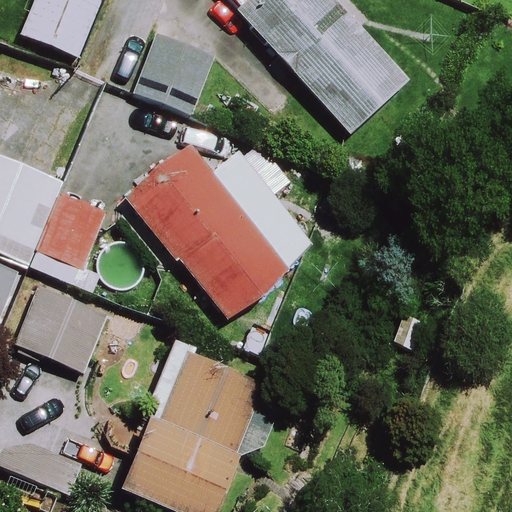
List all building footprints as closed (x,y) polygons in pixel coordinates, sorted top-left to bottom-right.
[(100,0),(34,0),(17,41),(74,64),(100,0)] [(216,0),(343,140),(400,89),(319,0),(216,0)] [(210,66),(154,41),(129,98),(185,122),(210,66)] [(206,181),(181,151),(119,205),(224,326),(311,251),(232,159),(206,181)] [(0,245),(76,274),(98,214),(55,198),(59,187),(0,164),(0,245)] [(0,318),(16,280),(0,272),(0,318)] [(105,320),(36,292),(12,351),(81,379),(105,320)] [(215,511),(261,389),(167,355),(149,405),(151,405),(116,500),(148,511),(215,511)] [(90,511),(117,456),(12,406),(0,431),(0,472),(84,511),(90,511)]
